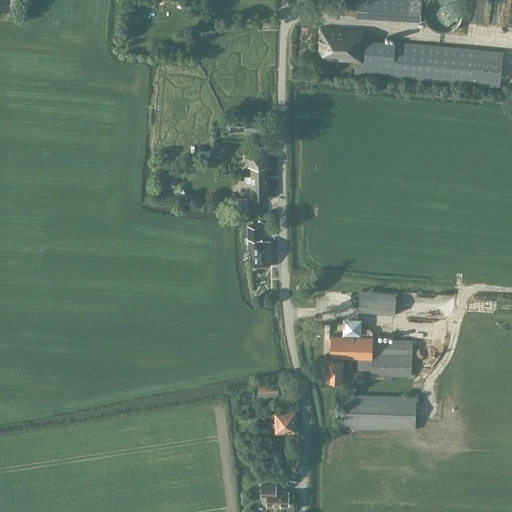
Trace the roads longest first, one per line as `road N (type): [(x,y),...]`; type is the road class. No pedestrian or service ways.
road 1 (unclassified): [(305,511),(305,426),(285,297),(286,0)]
road 2 (track): [(287,312),(454,329),(468,291),(511,295)]
road 3 (track): [(511,42),(286,18)]
